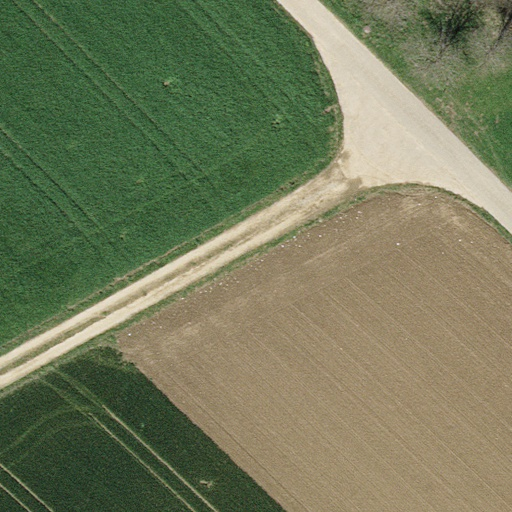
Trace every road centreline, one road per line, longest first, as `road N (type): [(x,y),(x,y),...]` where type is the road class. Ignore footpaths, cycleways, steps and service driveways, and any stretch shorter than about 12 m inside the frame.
road 1 (track): [(434,136),(0,377)]
road 2 (unclassified): [(306,0),(511,218)]
